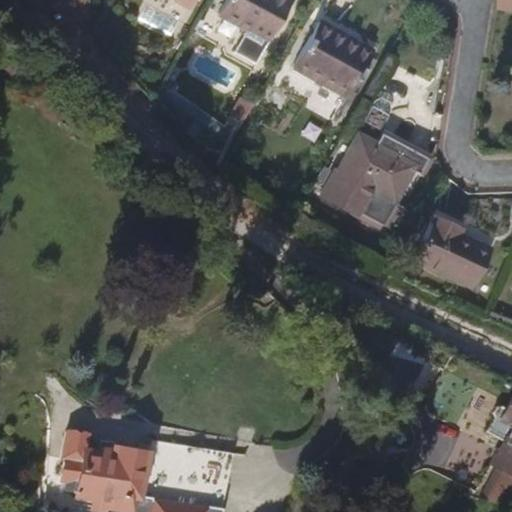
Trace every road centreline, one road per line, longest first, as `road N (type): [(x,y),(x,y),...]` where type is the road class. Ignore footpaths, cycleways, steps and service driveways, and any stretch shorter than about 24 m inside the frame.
road 1 (residential): [(511,365),(271,253),(103,101),(14,0)]
road 2 (residential): [(468,0),(450,153),(471,171),(511,171)]
